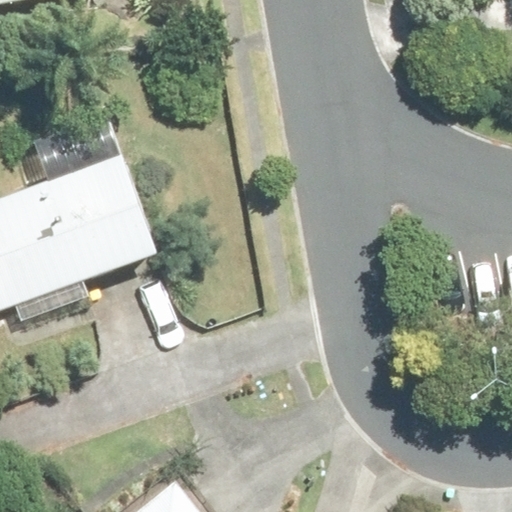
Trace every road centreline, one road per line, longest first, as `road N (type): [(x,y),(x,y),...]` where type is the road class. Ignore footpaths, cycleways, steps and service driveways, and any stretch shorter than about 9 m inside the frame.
road 1 (residential): [(511,453),(452,451),(384,407),(360,367),(344,244)]
road 2 (residential): [(326,120),(511,180)]
road 3 (residential): [(344,244),(326,120)]
road 4 (residential): [(326,120),(306,0)]
